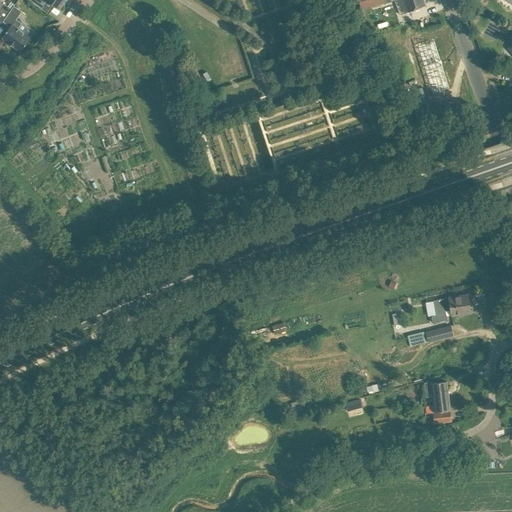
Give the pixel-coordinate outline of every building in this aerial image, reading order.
[(0,0),(0,23),(0,24),(0,25),(3,21),(12,9),(3,3),(3,4),(1,2),(2,1),(0,0)] [(29,0),(41,9),(47,1),(59,9),(63,3),(64,4),(67,0),(29,0)] [(359,0),(362,9),(392,1),(392,0),(359,0)] [(399,0),(405,13),(425,5),(423,0),(399,0)] [(2,38),(9,43),(13,47),(14,46),(21,51),(30,37),(18,28),(22,23),(16,19),(22,11),(14,6),(12,9),(3,21),(10,27),(2,38)] [(434,41),(417,46),(432,93),(450,88),(434,41)] [(432,315),(431,315),(432,322),(447,320),(446,310),(451,310),(452,315),(456,314),(458,316),(463,315),(464,313),(470,312),(468,295),(461,296),(449,297),(433,300),(433,301),(436,315),(432,315)] [(266,328),(268,336),(286,330),(284,322),(272,326),(266,328)] [(451,325),(425,331),(428,342),(454,335),(451,325)] [(424,331),(407,335),(410,347),(410,346),(426,342),(424,331)] [(431,383),(433,404),(425,405),(428,424),(452,421),(447,381),(431,383)] [(360,398),(345,403),(349,417),(364,413),(360,398)]
